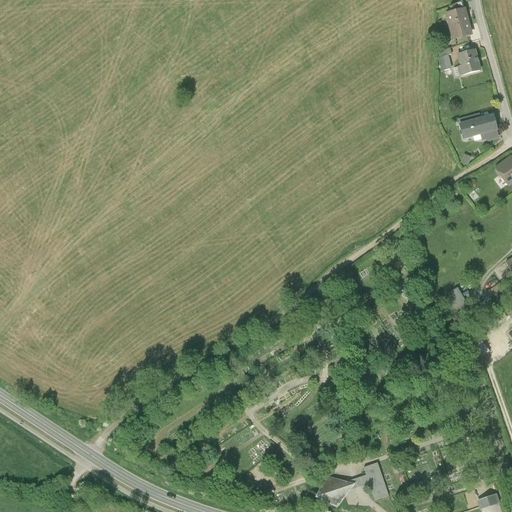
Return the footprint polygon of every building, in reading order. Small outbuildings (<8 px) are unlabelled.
[(467,7),(445,12),(451,40),(473,34),(467,7)] [(476,49),(457,53),(462,74),(481,69),(476,49)] [(449,55),(438,58),(442,71),(452,69),(449,55)] [(493,113),(459,122),(463,138),(497,129),(493,113)] [(511,156),(511,155),(495,167),(510,186),(511,184),(511,156)] [(378,463),(363,468),(374,502),(390,497),(378,463)] [(337,508),(355,485),(326,477),(315,498),(337,508)] [(486,497),(476,500),(478,508),(480,511),(489,508),(500,505),(499,501),(497,493),(486,497)]
